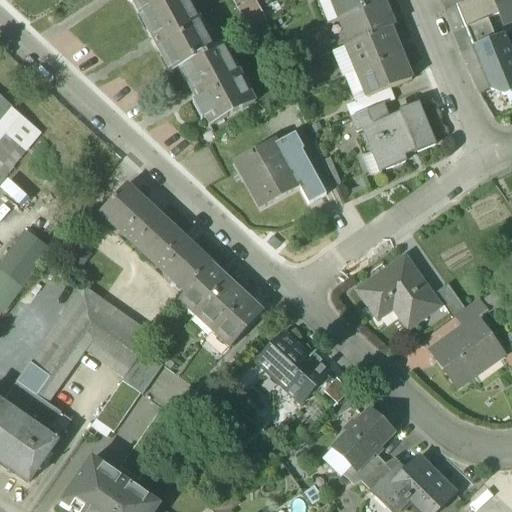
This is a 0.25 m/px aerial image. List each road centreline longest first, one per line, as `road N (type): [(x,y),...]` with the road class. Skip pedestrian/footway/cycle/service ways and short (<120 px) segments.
road 1 (residential): [(296,294),(0,17)]
road 2 (residential): [(511,459),(469,453),(440,434),(296,294)]
road 3 (residential): [(481,157),(296,294)]
road 4 (residential): [(481,157),(420,0)]
